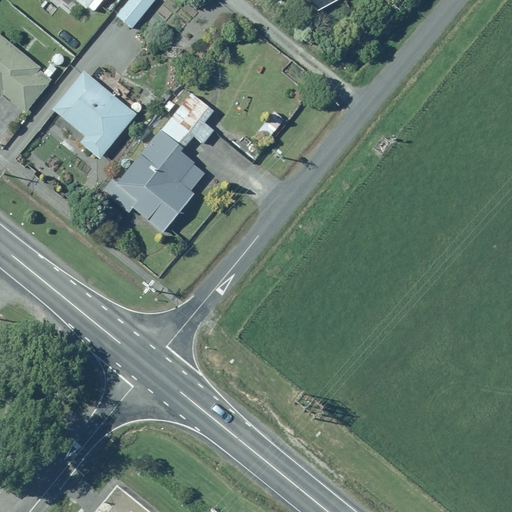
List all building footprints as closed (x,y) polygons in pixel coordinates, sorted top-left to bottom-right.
[(98,0),(57,0),(69,9),(74,3),(81,8),(84,5),(91,10),(98,0)] [(131,29),(152,0),(126,0),(114,16),(131,29)] [(38,69),(0,37),(0,93),(22,111),(47,81),(35,72),(38,69)] [(96,161),(131,114),(75,72),(48,109),(83,134),(75,145),(96,161)] [(211,114),(187,94),(113,181),(110,178),(99,191),(125,212),(127,210),(156,234),(189,194),(186,191),(202,172),(179,153),(191,138),(199,145),(210,132),(202,125),(211,114)]
